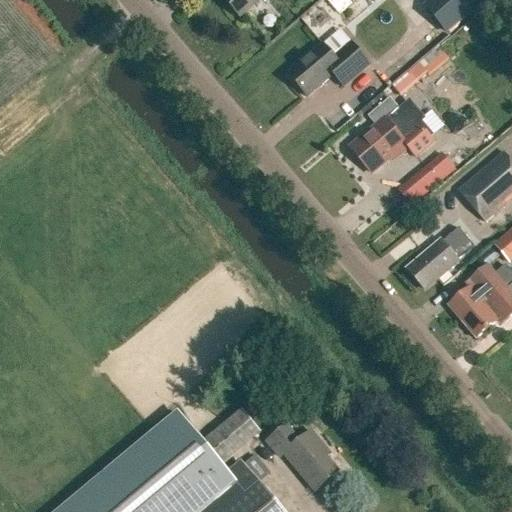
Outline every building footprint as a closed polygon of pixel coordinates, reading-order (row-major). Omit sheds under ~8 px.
[(223,0),(240,20),(263,0),(223,0)] [(332,0),(343,12),(357,0),(332,0)] [(483,0),(434,0),(425,9),(446,33),(484,1),(483,0)] [(351,44),(334,59),(323,46),(288,76),(307,98),(333,76),(343,88),(370,66),(351,44)] [(398,80),(405,91),(442,66),(434,54),(398,80)] [(407,103),(399,110),(390,99),(368,118),(377,128),(351,150),(371,174),(392,157),(395,160),(408,149),(416,158),(434,143),(417,123),(421,120),(407,103)] [(511,162),(505,154),(458,193),(459,193),(484,223),(511,199),(511,162)] [(427,170),(418,178),(429,191),(439,184),(427,170)] [(511,229),(493,246),(509,265),(511,262),(511,229)] [(443,244),(442,243),(409,271),(424,290),(458,262),(457,261),(473,248),(458,230),(443,244)] [(448,307),(462,324),(511,282),(511,276),(507,270),(497,278),(488,267),(469,283),(472,287),(448,307)] [(511,282),(462,324),(476,340),(500,320),(503,324),(511,316),(511,295),(508,291),(511,287),(511,282)] [(202,436),(221,460),(260,428),(241,404),(202,436)] [(177,416),(157,433),(124,461),(61,511),(280,511),(242,465),(228,477),(177,416)] [(284,456),(316,493),(339,474),(318,449),(322,446),(310,432),(299,442),(285,426),(266,442),(280,459),(284,456)]
